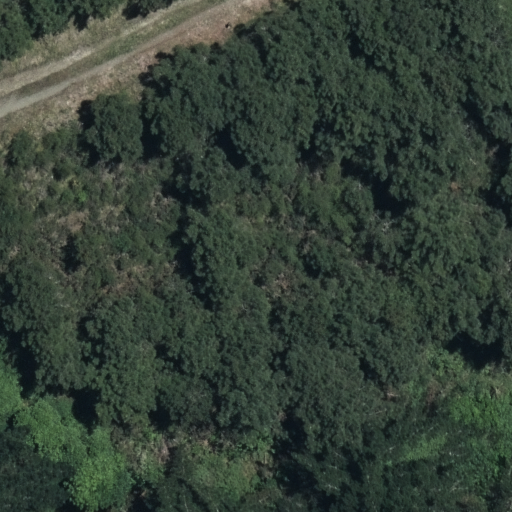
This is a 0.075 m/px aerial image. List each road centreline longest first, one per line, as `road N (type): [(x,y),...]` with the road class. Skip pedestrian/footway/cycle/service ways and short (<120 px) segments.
road 1 (track): [(511,67),(123,109)]
road 2 (track): [(0,165),(350,0)]
